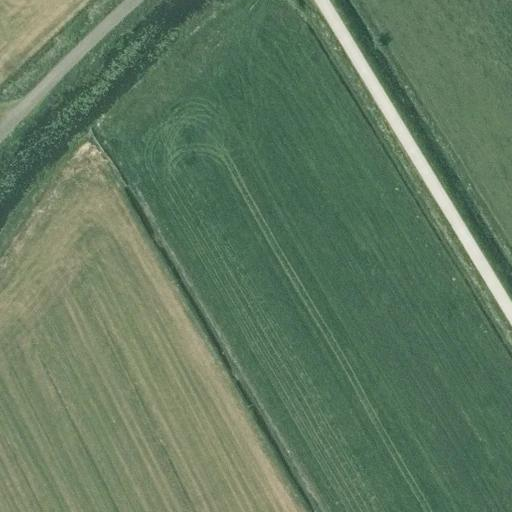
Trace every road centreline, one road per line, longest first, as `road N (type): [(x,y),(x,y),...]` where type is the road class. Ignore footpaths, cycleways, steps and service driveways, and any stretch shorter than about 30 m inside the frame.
road 1 (unclassified): [(511,320),(321,0)]
road 2 (unclassified): [(0,138),(137,0)]
